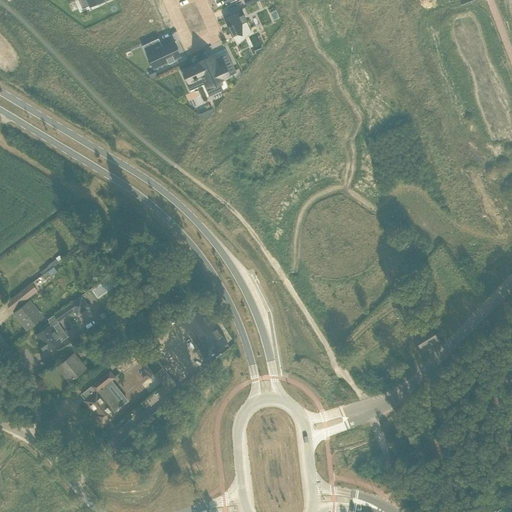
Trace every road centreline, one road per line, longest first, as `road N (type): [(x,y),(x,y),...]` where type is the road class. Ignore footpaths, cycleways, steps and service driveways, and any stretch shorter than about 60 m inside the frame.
road 1 (secondary): [(275,398),(253,307),(198,224),(146,179),(0,91)]
road 2 (secondary): [(0,110),(143,199),(182,235),(238,323),(256,400)]
road 3 (track): [(177,165),(248,225),(341,367)]
road 4 (residential): [(511,282),(394,394),(354,415)]
road 5 (track): [(511,300),(376,420)]
road 6 (unknown): [(39,446),(39,396),(0,326)]
